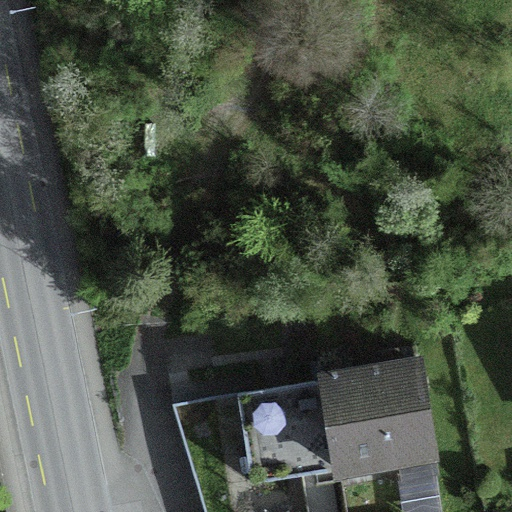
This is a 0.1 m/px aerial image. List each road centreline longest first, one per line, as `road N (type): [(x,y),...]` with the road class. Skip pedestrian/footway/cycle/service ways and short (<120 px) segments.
road 1 (track): [(126,505),(154,306),(232,114),(290,0)]
road 2 (secondary): [(0,135),(76,498)]
